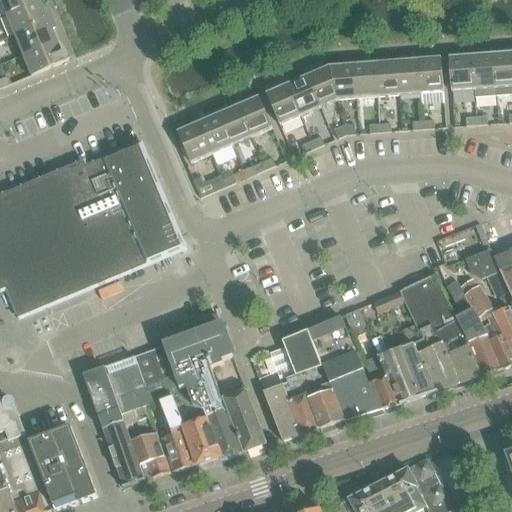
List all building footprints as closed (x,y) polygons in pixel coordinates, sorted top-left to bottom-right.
[(0,0),(0,5),(5,17),(37,3),(36,0),(0,0)] [(42,14),(37,3),(5,17),(13,37),(51,21),(47,12),(42,14)] [(13,37),(21,57),(54,43),(49,32),(54,30),(51,21),(13,37)] [(59,54),(54,43),(21,57),(30,78),(68,62),(64,52),(59,54)] [(511,53),(493,55),(496,90),(511,88),(511,53)] [(493,55),(472,57),(474,92),(496,90),(493,55)] [(452,93),(474,92),(472,57),(449,59),(452,93)] [(419,61),(421,96),(422,107),(444,105),(443,94),(444,94),(441,59),(419,61)] [(400,97),(421,96),(419,61),(397,63),(400,97)] [(397,63),(376,64),(378,99),(400,97),(397,63)] [(376,64),(354,66),(357,100),(378,99),(376,64)] [(354,66),(329,68),(338,102),(357,100),(354,66)] [(329,68),(307,77),(321,109),(338,102),(329,68)] [(0,89),(10,85),(7,77),(0,79),(0,89)] [(307,77),(287,86),(301,118),(321,109),(307,77)] [(280,127),(301,118),(287,86),(266,95),(280,127)] [(259,98),(238,107),(252,139),(273,130),(259,98)] [(238,107),(218,116),(232,148),(252,139),(238,107)] [(218,116),(199,124),(212,156),(232,148),(218,116)] [(487,118),(476,119),(477,128),(488,127),(487,118)] [(467,129),(477,128),(476,119),(466,119),(467,129)] [(434,122),(423,123),(424,132),(435,131),(434,122)] [(414,132),(424,132),(423,123),(413,123),(414,132)] [(191,165),(212,156),(199,124),(173,135),(180,152),(185,150),(191,165)] [(391,125),(380,126),(381,135),(391,134),(391,125)] [(371,135),(381,135),(380,126),(370,127),(371,135)] [(355,128),(345,129),(347,138),(356,137),(355,128)] [(338,141),(347,138),(345,129),(335,133),(338,141)] [(321,139),(312,143),(315,151),(325,147),(321,139)] [(306,155),(315,151),(312,143),(302,147),(306,155)] [(185,251),(181,241),(142,145),(82,169),(82,170),(0,204),(0,275),(5,286),(4,287),(18,321),(185,251)] [(273,160),(263,164),(266,172),(276,168),(273,160)] [(257,176),(266,172),(263,164),(253,168),(257,176)] [(201,200),(226,189),(223,181),(221,177),(203,185),(200,178),(193,182),(201,200)] [(233,177),(223,181),(226,189),(236,185),(233,177)] [(491,252),(466,262),(471,275),(482,282),(500,275),(491,252)] [(511,253),(495,261),(500,274),(511,300),(511,253)] [(399,294),(415,328),(419,337),(413,343),(438,393),(482,379),(466,344),(463,338),(435,277),(399,294)] [(481,324),(490,342),(504,371),(511,368),(511,353),(505,338),(503,339),(494,315),(495,315),(472,282),(461,289),(464,295),(474,311),(481,324)] [(457,283),(447,289),(454,301),(464,295),(461,289),(457,283)] [(399,295),(389,299),(394,310),(404,306),(399,295)] [(379,317),(394,310),(389,299),(374,305),(379,317)] [(511,317),(509,310),(495,315),(494,315),(503,339),(505,338),(511,353),(511,317)] [(349,327),(364,321),(360,311),(345,318),(349,327)] [(456,319),(482,379),(504,371),(474,311),(456,319)] [(205,320),(208,330),(222,325),(219,315),(205,320)] [(381,412),(356,356),(340,320),(326,326),(307,333),(323,369),(324,369),(345,424),(381,412)] [(221,461),(242,453),(221,398),(220,398),(210,369),(223,364),(222,360),(232,357),(223,328),(166,348),(174,378),(178,391),(179,393),(187,390),(188,392),(193,409),(202,413),(221,461)] [(405,340),(399,342),(402,351),(422,399),(438,393),(413,343),(419,337),(415,328),(403,333),(405,340)] [(303,437),(345,424),(324,369),(323,369),(307,333),(282,343),(284,350),(273,354),(303,437)] [(376,351),(375,351),(390,387),(394,386),(402,405),(422,399),(402,351),(388,356),(381,339),(372,342),(376,351)] [(166,348),(151,354),(161,383),(174,378),(166,348)] [(385,411),(402,405),(394,386),(390,387),(375,351),(370,353),(374,365),(366,368),(385,411)] [(151,354),(136,359),(147,389),(161,383),(151,354)] [(282,444),(303,437),(273,354),(269,356),(281,388),(263,395),(282,444)] [(198,468),(221,461),(202,413),(193,409),(188,392),(187,390),(179,393),(178,391),(174,378),(161,383),(147,389),(136,359),(105,369),(126,428),(149,419),(146,408),(160,403),(161,406),(174,402),(198,468)] [(131,443),(126,428),(105,369),(83,377),(124,491),(145,484),(142,474),(131,443)] [(244,389),(221,398),(242,453),(267,447),(244,389)] [(0,404),(0,467),(5,481),(9,492),(16,511),(53,511),(37,466),(30,444),(28,445),(26,437),(15,409),(14,409),(13,408),(13,404),(11,402),(7,402),(5,404),(4,405),(3,404),(0,404)] [(195,469),(198,468),(174,402),(161,406),(169,427),(166,428),(169,438),(163,440),(174,474),(194,468),(195,469)] [(72,429),(30,444),(37,466),(53,511),(62,511),(98,499),(80,450),(72,429)] [(156,435),(131,443),(142,474),(150,472),(153,480),(170,474),(156,435)] [(477,511),(472,497),(453,507),(439,481),(429,463),(426,462),(389,481),(349,502),(353,511),(477,511)] [(0,511),(16,511),(9,492),(5,481),(0,467),(0,511)]
